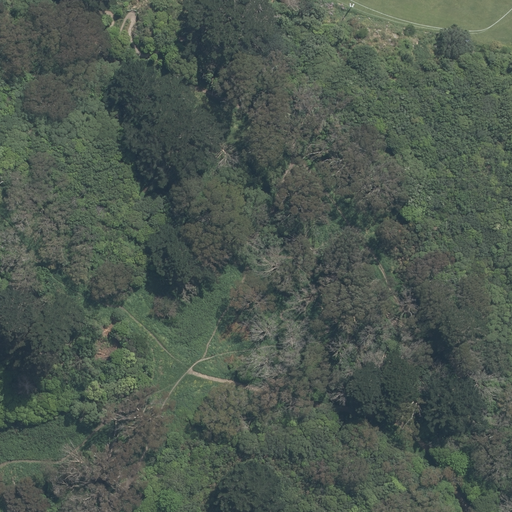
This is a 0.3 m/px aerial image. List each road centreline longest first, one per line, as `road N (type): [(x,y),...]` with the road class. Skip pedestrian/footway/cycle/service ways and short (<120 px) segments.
road 1 (unknown): [(463,502),(466,470),(393,340),(377,282),(319,183),(295,165)]
road 2 (track): [(188,373),(171,392),(137,474),(103,511)]
